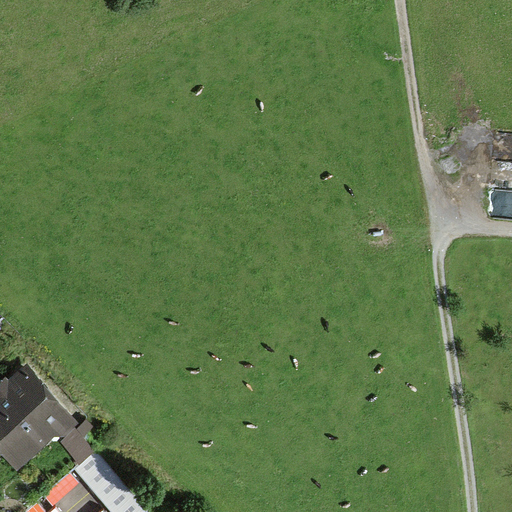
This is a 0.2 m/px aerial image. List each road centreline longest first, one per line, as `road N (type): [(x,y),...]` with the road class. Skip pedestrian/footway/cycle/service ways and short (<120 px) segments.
road 1 (track): [(472,511),(438,274),(444,232)]
road 2 (track): [(399,0),(417,132),(444,232)]
